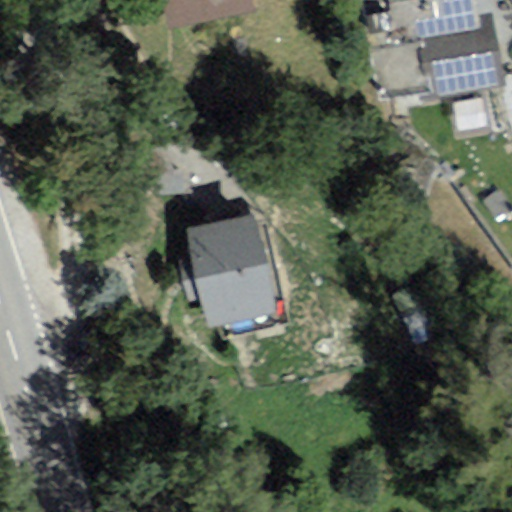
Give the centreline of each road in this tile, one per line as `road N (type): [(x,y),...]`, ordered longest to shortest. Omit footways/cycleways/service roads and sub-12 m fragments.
road 1 (track): [(24,0),(52,110),(79,286),(58,336),(17,359)]
road 2 (track): [(229,207),(161,114),(103,0)]
road 3 (tertiary): [(0,306),(63,511)]
